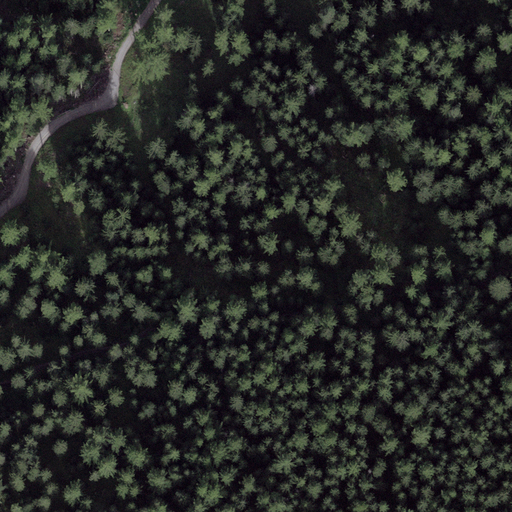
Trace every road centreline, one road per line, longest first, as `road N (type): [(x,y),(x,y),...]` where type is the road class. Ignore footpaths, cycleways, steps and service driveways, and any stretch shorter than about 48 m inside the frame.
road 1 (track): [(511,269),(461,285),(352,288),(200,339),(148,329),(0,380)]
road 2 (track): [(0,226),(17,201),(32,142),(70,108),(108,101),(117,41),(145,0)]
